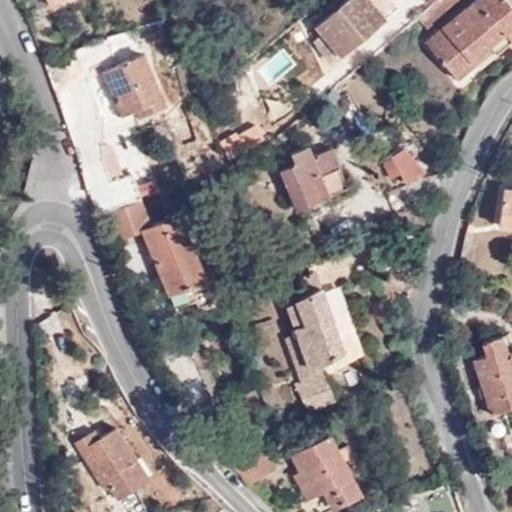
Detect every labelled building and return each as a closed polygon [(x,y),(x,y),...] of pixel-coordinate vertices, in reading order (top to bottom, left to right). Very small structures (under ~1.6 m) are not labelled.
[(388,19),(371,0),(347,0),(316,28),(342,57),(388,19)] [(511,43),(511,2),(510,0),(479,0),(428,42),(461,80),(480,65),(476,61),(494,46),(500,54),(511,43)] [(166,107),(142,53),(102,71),(124,116),(134,112),(138,119),(166,107)] [(312,153),(307,141),(289,150),(296,162),(282,169),(302,206),(350,183),(331,144),(312,153)] [(379,164),(398,187),(422,168),(404,145),(379,164)] [(511,189),(504,188),(500,222),(511,224),(511,189)] [(151,221),(144,198),(111,211),(121,239),(145,229),(144,225),(151,221)] [(152,226),(145,229),(170,306),(174,305),(178,311),(194,303),(198,313),(212,307),(181,215),(152,226)] [(152,226),(151,221),(144,225),(145,229),(152,226)] [(399,263),(387,234),(369,242),(380,271),(399,263)] [(298,360),(344,340),(315,273),(295,281),(298,286),(282,292),(299,333),(289,339),(298,360)] [(511,354),(511,355),(506,334),(483,341),(485,355),(474,358),(489,414),(511,407),(511,354)] [(347,349),(344,340),(298,360),(302,371),(322,361),(347,349)] [(327,373),(322,361),(302,371),(307,383),(327,373)] [(339,399),(327,373),(307,383),(299,386),(315,412),(339,399)] [(275,398),(269,383),(256,388),(263,404),(275,398)] [(149,480),(115,427),(100,437),(96,429),(75,442),(114,502),(149,480)] [(327,487),(338,506),(361,494),(329,435),(290,455),(301,476),(312,496),(321,490),(327,487)] [(264,446),(226,466),(231,470),(265,450),(264,446)] [(265,450),(231,470),(246,485),(275,469),(265,450)] [(312,496),(301,476),(295,479),(305,499),(312,496)] [(331,509),(338,506),(327,487),(321,490),(331,509)]
